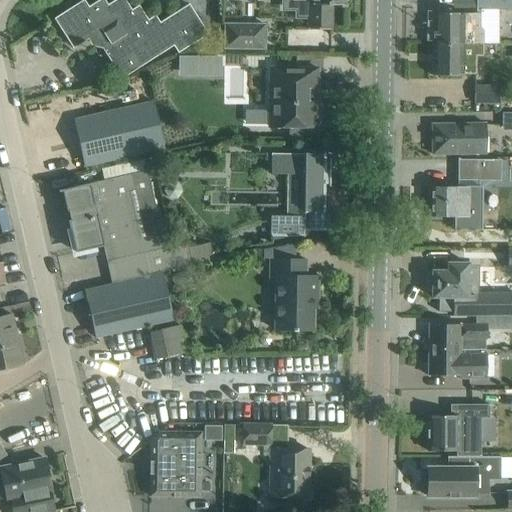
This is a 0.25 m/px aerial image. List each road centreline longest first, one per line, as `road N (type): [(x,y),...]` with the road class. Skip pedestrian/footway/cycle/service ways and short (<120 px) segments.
road 1 (tertiary): [(376,511),(387,0)]
road 2 (unclassified): [(96,511),(0,104)]
